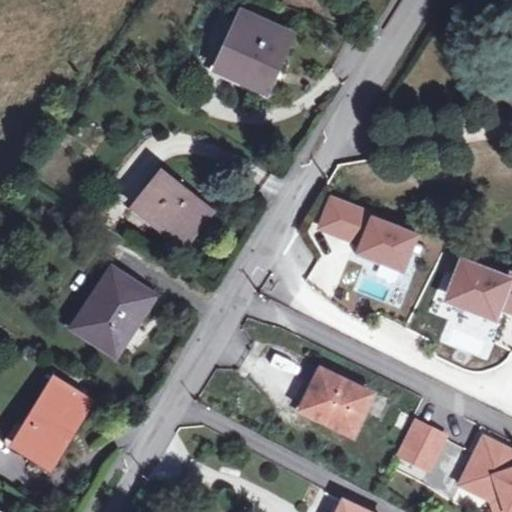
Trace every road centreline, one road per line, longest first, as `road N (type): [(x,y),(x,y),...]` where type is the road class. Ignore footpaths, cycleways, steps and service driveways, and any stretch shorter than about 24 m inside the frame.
road 1 (unclassified): [(106,511),(387,61),(417,0)]
road 2 (unknown): [(324,156),(511,117)]
